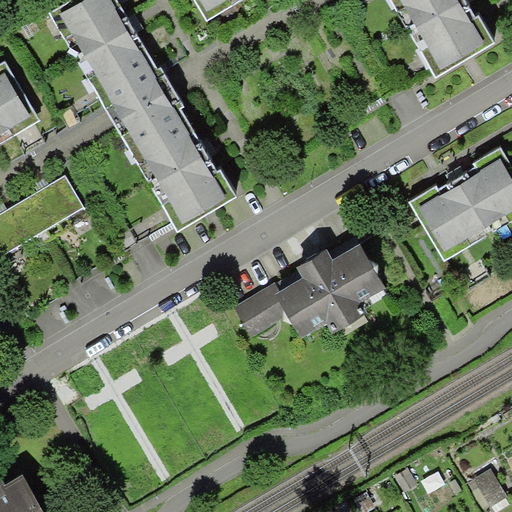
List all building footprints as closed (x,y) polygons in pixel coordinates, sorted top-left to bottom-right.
[(107,0),(78,0),(55,13),(173,222),(219,196),(157,86),(107,0)] [(193,0),(203,17),(233,0),(193,0)] [(455,0),(392,0),(431,68),(479,41),(455,0)] [(3,63),(0,64),(0,143),(37,122),(3,63)] [(511,167),(501,148),(411,201),(446,260),(511,221),(511,167)] [(64,175),(0,211),(0,256),(83,210),(64,175)] [(321,251),(229,305),(248,337),(285,315),(298,336),(327,319),(334,331),(364,313),(358,304),(382,289),(355,244),(327,261),(321,251)] [(0,511),(49,511),(23,464),(0,476),(0,511)] [(417,484),(405,467),(394,475),(406,493),(417,484)] [(491,468),(473,478),(479,487),(473,491),(484,508),(490,504),(492,508),(509,498),(491,468)] [(367,491),(354,498),(361,511),(368,511),(376,508),(367,491)]
